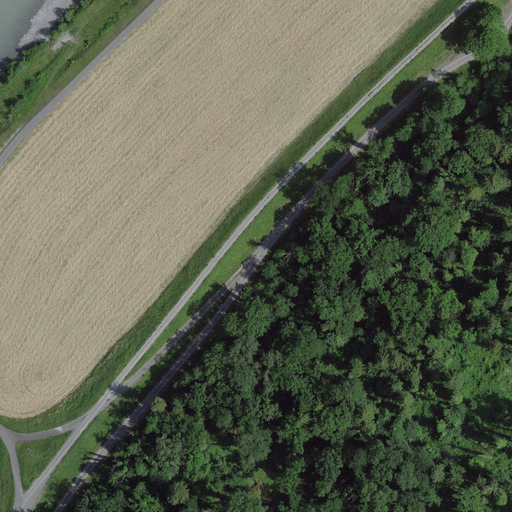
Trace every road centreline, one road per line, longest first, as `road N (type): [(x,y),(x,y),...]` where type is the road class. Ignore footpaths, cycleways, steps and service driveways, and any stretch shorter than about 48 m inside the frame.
road 1 (track): [(473,0),(268,200),(20,506)]
road 2 (track): [(64,511),(242,275),(367,136),(511,6)]
road 3 (track): [(0,165),(162,0)]
road 4 (track): [(242,275),(102,403)]
